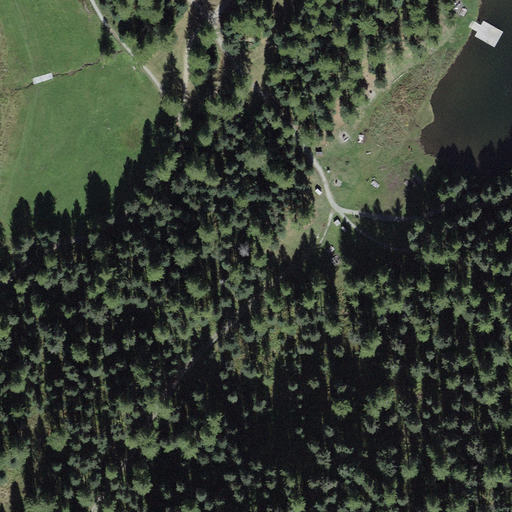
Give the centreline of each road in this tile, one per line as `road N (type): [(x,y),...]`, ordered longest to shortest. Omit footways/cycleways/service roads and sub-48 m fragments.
road 1 (track): [(76,511),(173,380),(321,243),(335,207)]
road 2 (track): [(0,293),(133,219),(175,164),(179,129)]
road 3 (track): [(335,207),(322,171),(280,110),(236,68),(211,17)]
road 4 (track): [(335,207),(395,249),(511,242)]
road 5 (track): [(511,195),(419,218),(335,207)]
